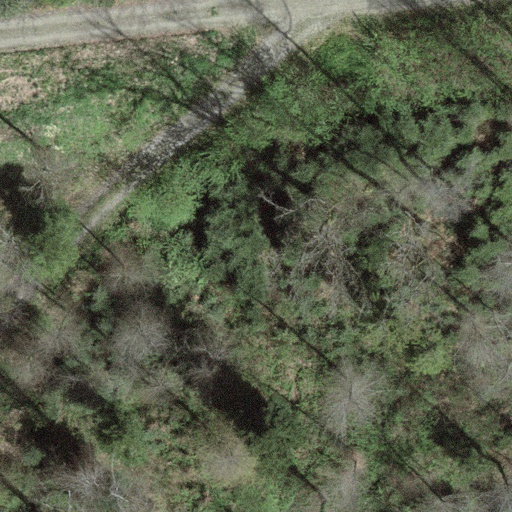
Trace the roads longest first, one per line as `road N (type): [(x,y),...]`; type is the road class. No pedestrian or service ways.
road 1 (track): [(0,339),(288,0)]
road 2 (track): [(0,33),(347,0)]
